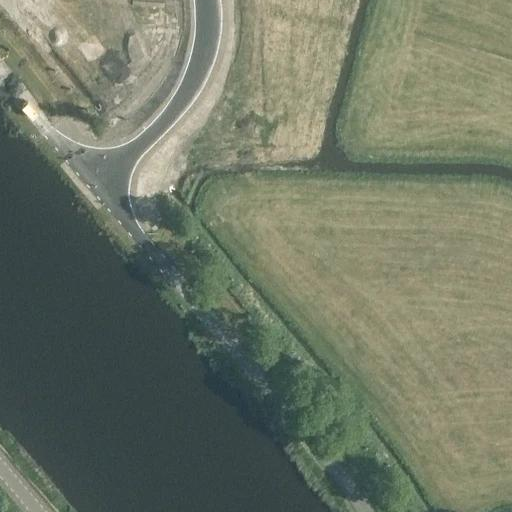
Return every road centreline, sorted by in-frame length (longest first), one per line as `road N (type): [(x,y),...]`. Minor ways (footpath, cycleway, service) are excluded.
road 1 (unclassified): [(362,511),(0,71)]
road 2 (track): [(368,242),(256,211),(246,146)]
